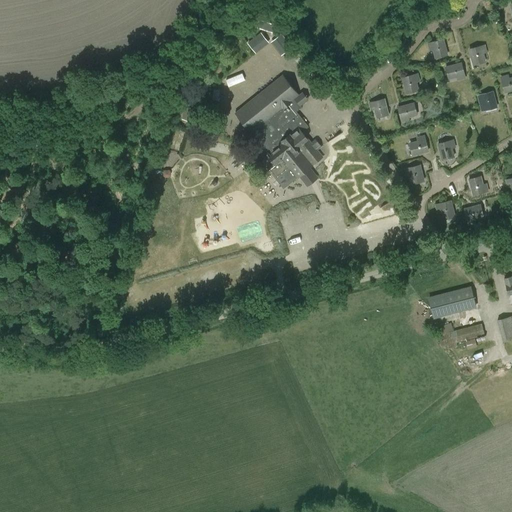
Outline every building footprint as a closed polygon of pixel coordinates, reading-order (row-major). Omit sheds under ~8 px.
[(256,53),(269,42),(261,32),(248,42),(256,53)] [(282,34),(271,42),(281,55),(292,47),(282,34)] [(435,59),(448,56),(444,38),(427,43),(429,51),(432,50),(435,59)] [(484,54),(487,53),(485,44),(468,49),(473,66),(486,62),(484,54)] [(457,81),(466,78),(462,62),(444,66),(448,80),(456,78),(457,81)] [(253,69),(263,86),(272,80),(262,63),(253,69)] [(504,94),(511,91),(511,72),(500,76),(504,94)] [(417,82),(420,82),(418,73),(401,77),(406,94),(419,91),(417,82)] [(245,136),(264,159),(262,160),(269,169),(276,178),(283,187),(294,179),(295,179),(313,165),(313,164),(322,157),(313,147),(318,144),(315,140),(310,143),(301,132),(308,127),(298,115),(296,112),(301,107),(294,98),(298,95),(283,75),(235,112),(250,132),(245,136)] [(484,111),(498,108),(494,90),(477,95),(479,103),(482,102),(484,111)] [(376,118),(389,115),(385,98),(368,102),(370,111),(374,110),(376,118)] [(409,118),(418,116),(414,102),(397,107),(401,123),(410,121),(409,118)] [(412,157),(429,152),(425,135),(416,137),(417,141),(409,143),(412,157)] [(453,148),(456,148),(454,139),(437,143),(442,160),(455,157),(453,148)] [(411,185),(425,181),(421,164),(404,168),(405,177),(409,176),(411,185)] [(472,196),(489,192),(487,183),(484,184),(481,175),(468,179),(472,196)] [(455,216),(451,200),(436,204),(440,220),(455,216)] [(476,220),(484,217),(481,204),(463,208),(468,225),(477,223),(476,220)] [(151,246),(156,233),(144,229),(139,242),(151,246)] [(429,298),(434,317),(476,306),(471,287),(429,298)] [(502,340),(511,337),(511,316),(498,321),(502,340)] [(436,326),(438,334),(453,331),(451,322),(436,326)] [(438,334),(441,347),(485,335),(482,323),(453,331),(438,334)]
